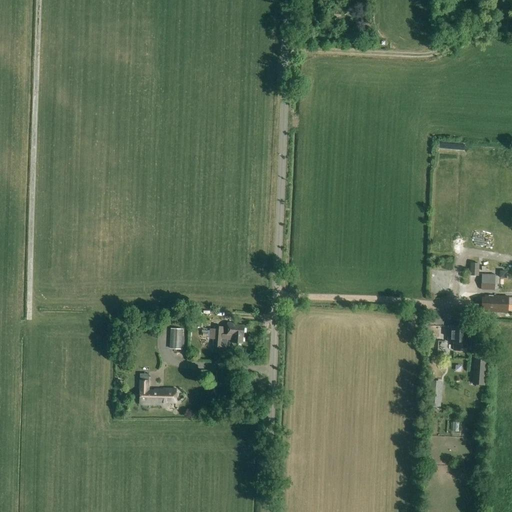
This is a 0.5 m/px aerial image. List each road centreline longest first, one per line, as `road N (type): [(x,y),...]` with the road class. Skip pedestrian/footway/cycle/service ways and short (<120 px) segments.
road 1 (unclassified): [(266,511),(285,0)]
road 2 (track): [(283,50),(429,59),(453,52),(487,25)]
